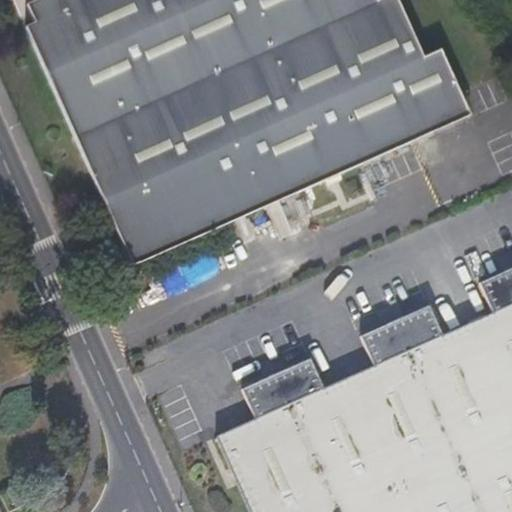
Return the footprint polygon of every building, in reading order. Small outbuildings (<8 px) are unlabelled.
[(38,0),(18,9),(26,28),(18,32),(115,253),(123,250),(129,265),(225,227),(222,220),(288,192),(290,198),(405,148),(402,142),(459,116),(435,60),(417,67),(389,4),(371,11),(365,0),(38,0)] [(511,511),(511,268),(509,270),(511,275),(498,281),(495,276),(468,288),(482,317),(432,340),(419,311),(392,323),(394,328),(382,334),(380,329),(352,342),(365,372),(315,394),(301,365),(274,378),(276,382),(262,388),(261,384),(233,396),(247,426),(205,444),(234,511),(511,511)] [(509,270),(495,276),(498,281),(511,275),(509,270)] [(392,323),(380,329),(382,334),(394,328),(392,323)] [(274,378),(261,384),(262,388),(276,382),(274,378)] [(0,511),(15,511),(18,511),(9,492),(0,495),(0,511)]
